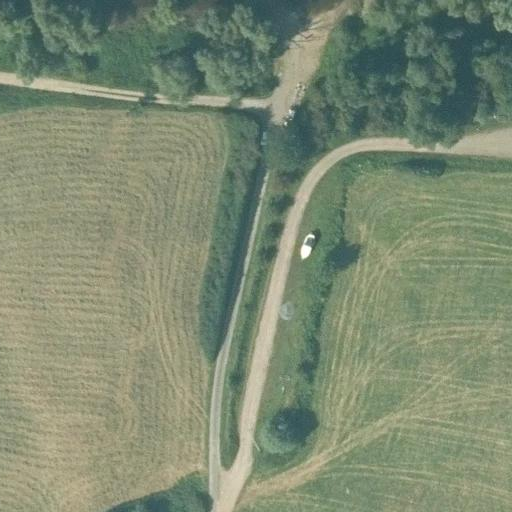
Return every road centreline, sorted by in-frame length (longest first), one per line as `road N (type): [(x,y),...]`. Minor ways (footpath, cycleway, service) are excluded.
road 1 (track): [(220,508),(245,466),(300,242),(333,154),(371,139),(511,132)]
road 2 (track): [(220,511),(221,387),(265,180),(271,100),(309,59),(313,25)]
road 3 (track): [(271,100),(0,75)]
